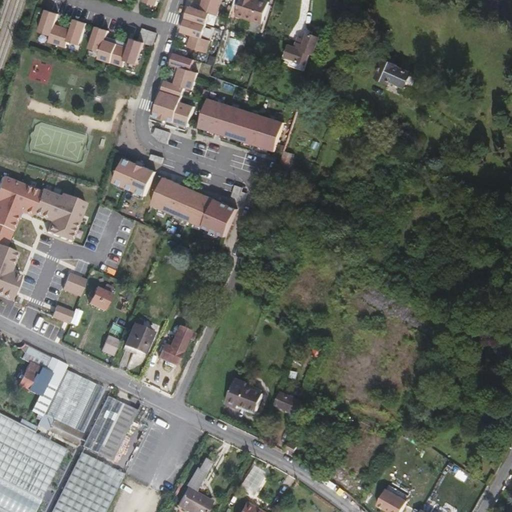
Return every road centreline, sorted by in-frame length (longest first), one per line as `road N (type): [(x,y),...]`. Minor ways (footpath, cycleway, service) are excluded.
road 1 (residential): [(173,406),(243,256),(264,181),(148,142),(141,126),(169,31)]
road 2 (residential): [(173,406),(272,452),(357,511)]
road 3 (residential): [(0,321),(173,406)]
